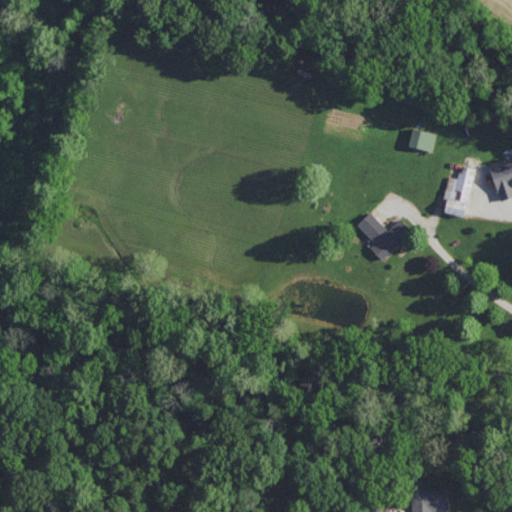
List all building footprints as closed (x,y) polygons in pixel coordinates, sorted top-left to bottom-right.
[(410,144),(433,150),(438,133),(414,127),(410,144)] [(511,196),(511,157),(492,163),(501,200),(511,196)] [(476,168),(463,165),(460,177),(450,175),(445,197),(448,197),(446,211),(467,216),(476,168)] [(359,223),(376,242),(372,246),(383,258),(414,230),(402,217),(389,229),(372,211),(359,223)] [(413,511),(435,511),(449,510),(449,488),(412,489),(413,511)]
